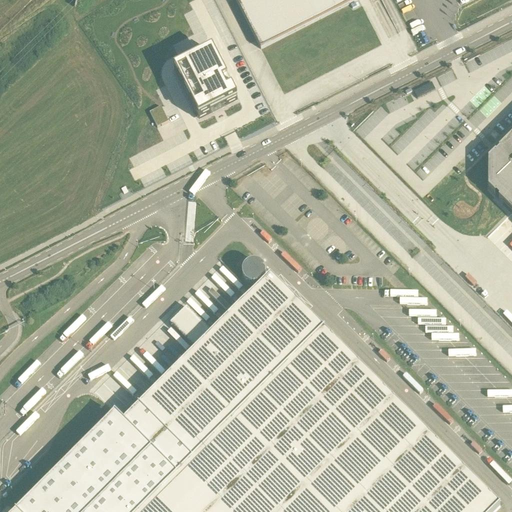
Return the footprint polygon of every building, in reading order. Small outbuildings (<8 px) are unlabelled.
[(235,0),(261,50),(359,0),(235,0)] [(190,66),(175,73),(185,93),(194,89),(206,111),(225,102),(213,79),(222,74),(212,55),(198,62),(200,66),(192,70),(190,66)] [(489,190),(489,191),(496,198),(496,197),(500,201),(499,201),(511,214),(511,139),(499,152),(500,153),(496,156),(489,162),(489,164),(491,164),(491,190),(489,190)] [(496,511),(500,508),(324,332),(325,331),(324,331),(271,278),(213,335),(187,309),(170,326),(196,352),(124,424),(115,415),(18,511),(496,511)] [(107,379),(123,402),(153,382),(144,369),(146,368),(142,363),(138,366),(134,360),(107,379)]
